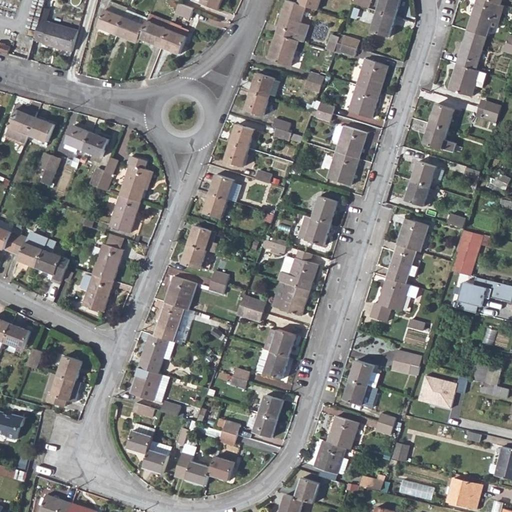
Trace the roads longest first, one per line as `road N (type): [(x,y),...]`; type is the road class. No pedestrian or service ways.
road 1 (residential): [(428,0),(414,74),(302,435),(285,466),(240,500),(185,508),(138,495),(103,454)]
road 2 (residential): [(121,351),(182,194),(184,144)]
road 3 (residential): [(153,110),(0,71)]
road 4 (residential): [(121,351),(0,291)]
